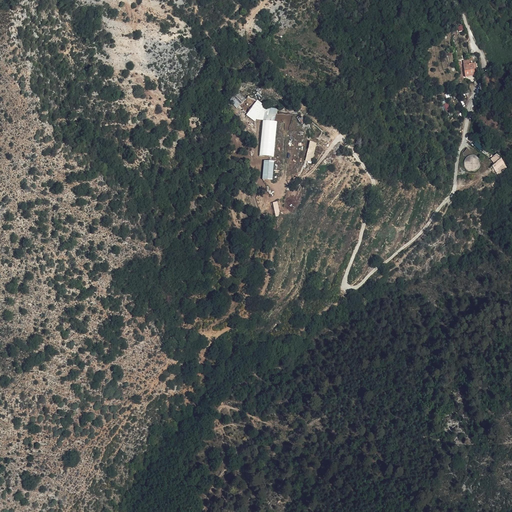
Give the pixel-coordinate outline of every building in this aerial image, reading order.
[(478,75),(476,64),(466,65),(468,77),(478,75)] [(229,97),(237,106),(240,103),(247,97),(237,88),(229,97)] [(267,105),(258,99),(247,114),(254,120),(257,118),(263,119),(275,120),(277,107),(267,105)] [(275,120),(263,119),(260,155),(274,156),(277,120),(275,120)] [(307,161),(314,162),(317,140),(310,139),(307,161)] [(464,156),(468,159),(482,170),(483,161),(469,150),(464,156)] [(475,175),(482,170),(468,159),(466,163),(466,169),(471,174),(475,175)] [(499,173),(501,176),(511,168),(504,159),(498,165),(494,167),(499,173)] [(274,161),(264,160),(262,179),(272,180),(274,161)] [(278,200),(273,201),(276,215),(281,214),(278,200)]
